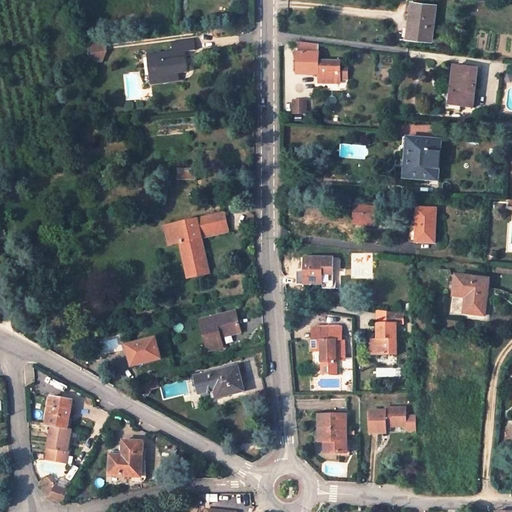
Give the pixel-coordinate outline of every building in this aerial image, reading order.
[(428,39),(432,3),(407,0),(403,36),(428,39)] [(152,76),(179,73),(189,72),(186,52),(196,50),(195,40),(174,42),(175,51),(150,54),(152,76)] [(319,45),(298,42),(298,74),(317,74),(317,82),(338,83),(339,60),(318,59),(319,45)] [(85,46),(84,57),(98,55),(103,54),(103,44),(85,46)] [(97,64),(98,55),(84,57),(82,71),(90,69),(90,65),(97,64)] [(478,69),(475,91),(478,91),(482,64),(467,62),(466,67),(478,69)] [(473,107),(475,91),(478,69),(466,67),(456,66),(450,105),(473,107)] [(179,80),(179,73),(152,76),(153,83),(179,80)] [(307,101),(293,100),(292,114),(306,114),(307,101)] [(441,139),(403,137),(401,178),(439,180),(441,139)] [(194,170),(178,170),(178,179),(195,179),(194,170)] [(374,206),(355,206),(355,221),(374,221),(374,206)] [(437,210),(418,210),(418,245),(436,245),(437,210)] [(226,214),(169,225),(174,245),(181,243),(188,278),(210,273),(203,237),(202,234),(229,228),(226,214)] [(202,234),(203,237),(230,232),(229,228),(202,234)] [(337,258),(308,258),(308,269),(308,284),(337,284),(337,258)] [(308,284),(308,269),(298,269),(298,284),(308,284)] [(454,286),(453,293),(466,294),(466,297),(464,313),(485,316),(489,279),(455,275),(454,286)] [(223,346),(221,337),(219,331),(239,326),(235,309),(199,319),(207,350),(223,346)] [(377,340),(377,354),(396,354),(396,323),(403,322),(403,314),(378,310),(377,323),(377,340)] [(219,331),(221,337),(241,331),(239,326),(219,331)] [(324,362),(324,373),(337,373),(336,340),(342,340),(342,327),(316,328),(316,340),(312,340),(312,350),(321,350),(321,362),(324,362)] [(155,338),(126,346),(132,366),(161,358),(155,338)] [(238,367),(198,376),(199,380),(197,385),(201,390),(202,393),(216,390),(217,396),(244,390),(238,367)] [(142,382),(138,390),(149,397),(154,389),(160,388),(158,378),(142,382)] [(73,401),(50,398),(46,424),(50,425),(45,459),(67,462),(71,427),(69,426),(73,401)] [(386,432),(386,429),(386,426),(391,426),(406,426),(405,416),(405,408),(385,408),(385,411),(369,411),(370,433),(386,432)] [(339,445),(347,445),(346,414),(318,414),(319,438),(322,441),(324,441),(324,449),(328,453),(339,453),(339,445)] [(416,415),(405,416),(406,426),(406,432),(416,432),(416,415)] [(144,442),(124,441),(123,453),(112,452),(111,475),(141,477),(144,442)] [(339,445),(339,453),(349,453),(349,445),(347,445),(339,445)] [(44,490),(44,491),(48,484),(53,487),(56,482),(50,475),(40,482),(42,486),(44,490)] [(56,482),(53,487),(48,496),(49,497),(62,502),(69,489),(56,482)] [(47,494),(48,496),(53,487),(48,484),(44,491),(47,494)]
